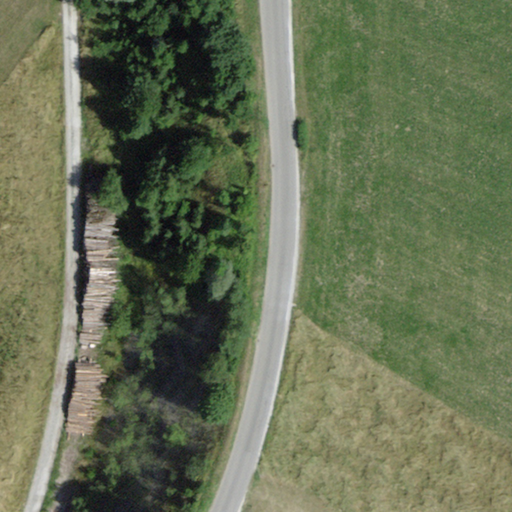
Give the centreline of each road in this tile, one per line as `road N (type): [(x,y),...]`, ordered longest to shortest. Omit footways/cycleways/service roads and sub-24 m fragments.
road 1 (unclassified): [(274,0),(281,263),(255,424),(224,511)]
road 2 (track): [(75,0),(69,307),(34,511)]
